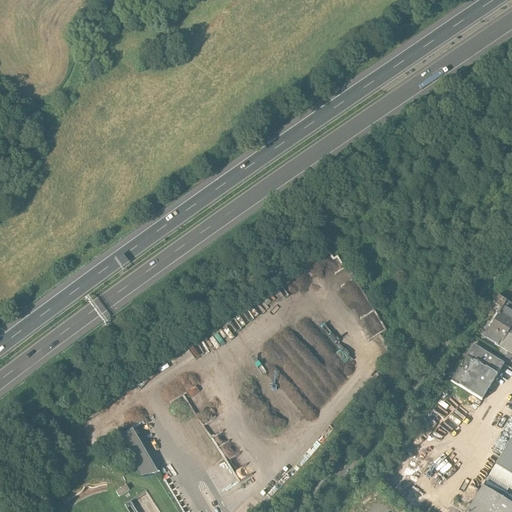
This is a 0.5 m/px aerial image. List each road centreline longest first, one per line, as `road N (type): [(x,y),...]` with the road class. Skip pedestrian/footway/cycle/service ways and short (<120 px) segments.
road 1 (motorway): [(0,381),(511,18)]
road 2 (motorway): [(487,0),(0,348)]
